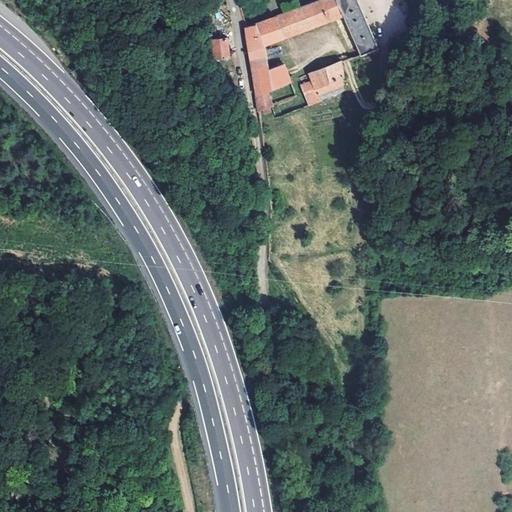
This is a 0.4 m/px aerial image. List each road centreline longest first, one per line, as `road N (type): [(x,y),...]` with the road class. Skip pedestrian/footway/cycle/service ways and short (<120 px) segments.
road 1 (motorway): [(259,511),(228,372),(170,236),(81,112),(0,33)]
road 2 (motorway): [(0,76),(59,127),(148,254),(204,384),(231,511)]
road 3 (track): [(188,505),(173,420),(244,358),(257,330),(259,175)]
road 4 (unclassified): [(230,0),(259,175)]
